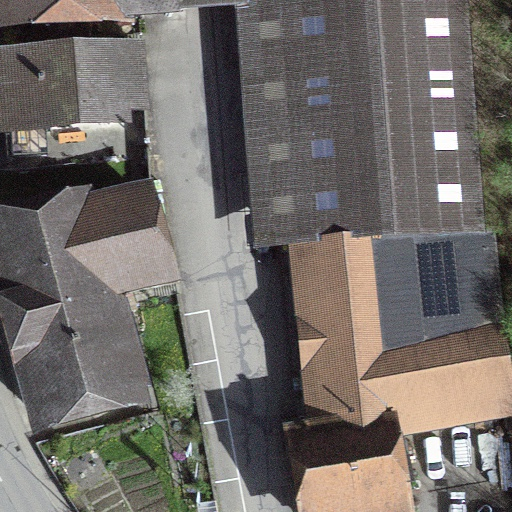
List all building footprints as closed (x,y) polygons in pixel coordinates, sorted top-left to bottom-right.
[(8,0),(11,24),(172,10),(171,0),(8,0)] [(171,0),(172,10),(211,7),(286,2),(305,244),(484,230),(466,0),(171,0)] [(142,52),(3,63),(8,127),(119,119),(117,105),(146,102),(142,52)] [(145,198),(0,237),(0,269),(41,419),(132,395),(105,293),(167,276),(145,198)] [(384,426),(501,405),(484,230),(305,244),(326,437),(384,426)] [(399,511),(384,426),(326,437),(298,442),(310,511),(399,511)]
